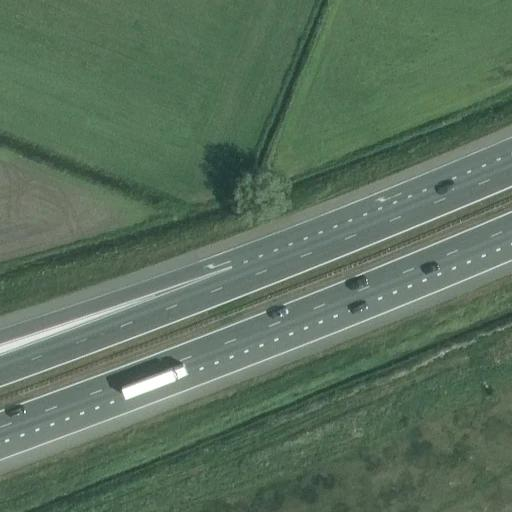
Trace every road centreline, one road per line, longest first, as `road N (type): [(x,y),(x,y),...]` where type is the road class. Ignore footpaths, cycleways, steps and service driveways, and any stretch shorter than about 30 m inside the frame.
road 1 (motorway): [(0,425),(511,226)]
road 2 (motorway): [(511,169),(237,280)]
road 3 (motorway): [(237,280),(0,365)]
road 4 (motorway): [(237,280),(0,337)]
